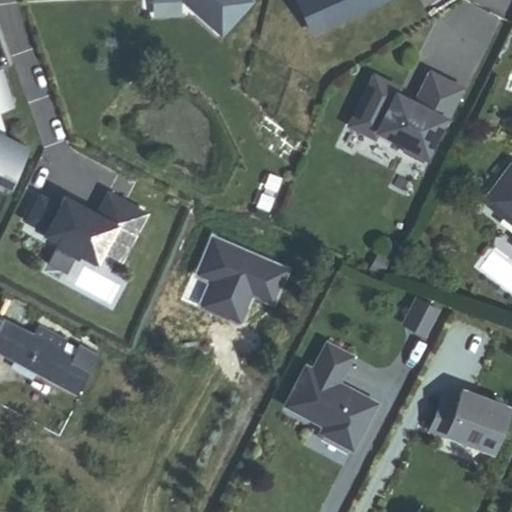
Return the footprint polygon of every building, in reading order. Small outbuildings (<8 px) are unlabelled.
[(246,0),(149,0),(150,0),(151,0),(182,0),(220,33),(248,2),(246,0)] [(296,0),(309,32),(383,0),(296,0)] [(286,109),(299,75),(271,64),(258,98),(286,109)] [(415,90),(372,68),(346,120),(374,134),(379,126),(407,139),(401,150),(421,160),(447,108),(451,110),(465,82),(428,64),(415,90)] [(0,167),(17,134),(0,125),(0,92),(4,92),(0,77),(0,167)] [(511,165),(510,164),(482,200),(511,223),(511,165)] [(49,236),(47,238),(60,245),(58,250),(96,269),(109,245),(128,255),(147,217),(109,198),(98,219),(95,217),(93,222),(86,218),(88,214),(66,202),(61,212),(42,202),(29,226),(49,236)] [(440,305),(415,292),(400,321),(425,334),(440,305)] [(0,355),(77,396),(92,366),(71,355),(61,350),(66,341),(38,327),(34,335),(0,317),(0,355)] [(353,352),(324,338),(312,362),(303,358),(280,404),(319,424),(316,430),(352,448),(377,397),(340,379),(353,352)] [(92,366),(98,356),(77,344),(71,355),(92,366)] [(493,447),(511,397),(460,377),(452,398),(440,393),(426,429),(445,436),(448,429),(493,447)]
